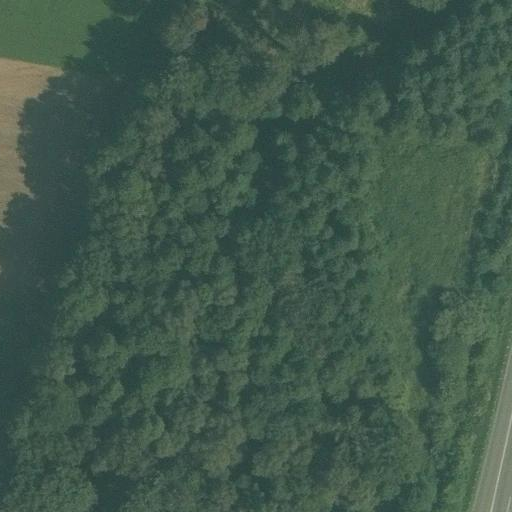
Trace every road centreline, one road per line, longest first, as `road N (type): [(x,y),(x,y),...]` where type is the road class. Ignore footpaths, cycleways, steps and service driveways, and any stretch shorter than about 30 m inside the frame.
road 1 (track): [(0,323),(79,330),(96,319),(165,132),(177,122),(213,111),(375,129)]
road 2 (motorway): [(511,375),(479,511)]
